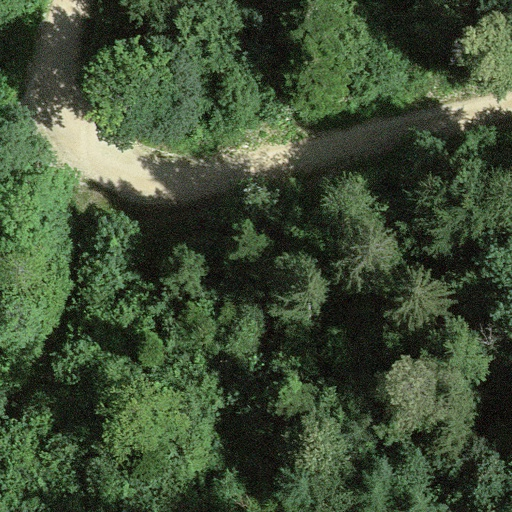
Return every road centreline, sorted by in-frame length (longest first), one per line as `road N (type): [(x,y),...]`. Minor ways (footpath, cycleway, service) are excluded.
road 1 (track): [(511,104),(212,180),(164,184),(113,175),(74,153),(53,114),(47,60),(67,0)]
road 2 (track): [(74,153),(65,340),(0,427)]
